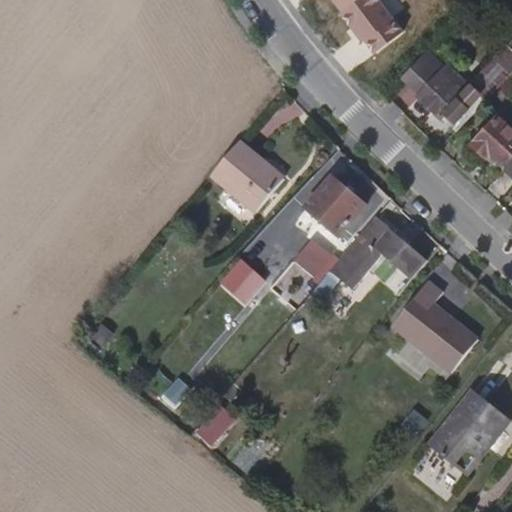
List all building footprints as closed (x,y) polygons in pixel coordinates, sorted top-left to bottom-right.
[(456,129),(511,68),(511,52),(502,43),(468,78),(443,55),(413,87),(456,129)] [(511,126),(501,116),(473,144),(488,158),(497,159),(511,174),(511,126)] [(288,172),(239,131),(212,164),(260,204),(288,172)] [(334,233),(359,203),(326,176),(302,206),(334,233)] [(368,281),(395,249),(373,232),(345,266),(368,281)] [(242,260),(220,283),(245,305),(266,282),(242,260)] [(477,339),(420,291),(392,323),(450,371),(477,339)] [(192,392),(174,375),(159,390),(177,407),(192,392)] [(159,390),(151,383),(141,394),(181,428),(189,419),(177,407),(159,390)] [(481,458),(511,421),(474,390),(429,443),(453,464),(467,448),(481,458)] [(467,476),(481,458),(467,448),(453,464),(467,476)]
